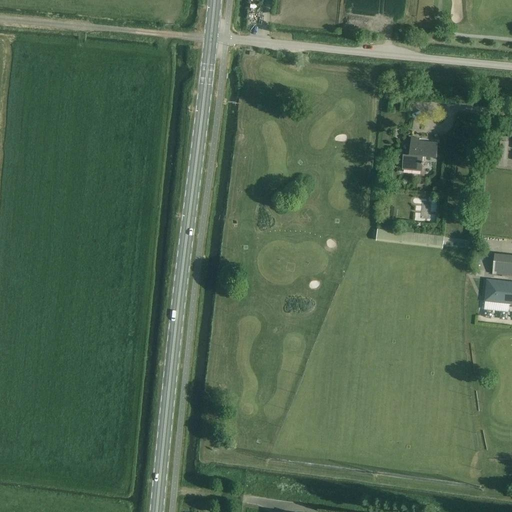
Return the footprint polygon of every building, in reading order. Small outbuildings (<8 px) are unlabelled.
[(437,158),(438,142),(420,141),(420,137),(411,137),(410,155),(404,155),(402,170),(422,172),(424,157),(437,158)] [(509,142),(493,140),(491,165),(506,166),(509,142)] [(397,243),(443,249),(443,246),(444,237),(378,229),(377,241),(397,243)] [(511,255),(495,254),(493,273),(511,275),(511,255)] [(511,282),(488,280),(485,301),(511,304),(511,282)]
